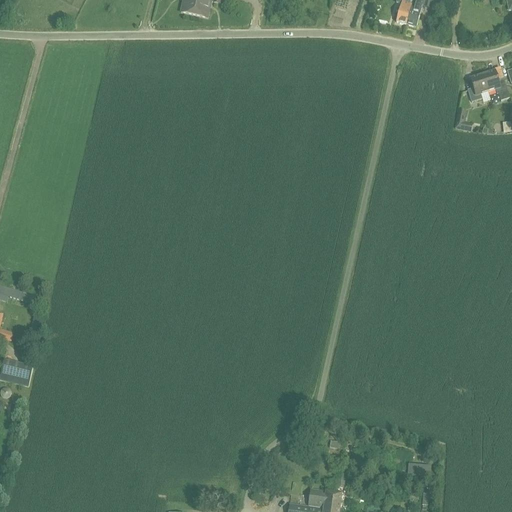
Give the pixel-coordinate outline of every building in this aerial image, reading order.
[(183,0),(181,13),(194,16),(197,0),(183,0)] [(197,0),(194,16),(207,19),(211,3),(213,4),(220,6),(221,0),(197,0)] [(403,0),(397,23),(406,26),(414,0),(403,0)] [(434,0),(414,0),(406,26),(416,29),(422,8),(431,10),(434,0)] [(483,76),(488,93),(495,91),(496,95),(498,94),(501,102),(510,100),(504,80),(498,82),(495,72),(483,76)] [(468,91),(471,103),(482,100),(480,95),(488,93),(483,76),(470,80),(473,89),(468,91)] [(454,130),(471,133),(473,125),(464,124),(467,112),(458,110),(454,130)] [(32,304),(34,296),(0,286),(0,301),(7,303),(9,298),(32,304)] [(0,328),(4,315),(0,313),(0,339),(11,343),(13,334),(0,330),(0,328)] [(31,328),(42,332),(46,319),(35,315),(31,328)] [(0,377),(0,382),(28,389),(33,368),(4,361),(0,377)] [(330,449),(344,451),(345,444),(331,442),(330,449)] [(334,488),(346,490),(348,476),(336,475),(334,488)] [(339,511),(342,495),(326,493),(326,494),(311,491),(309,507),(290,505),(289,511),(339,511)]
